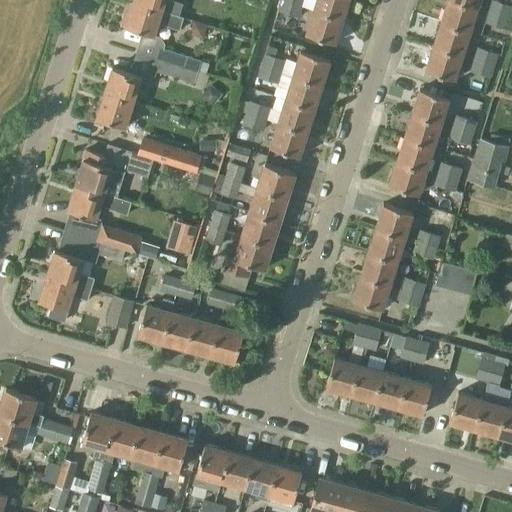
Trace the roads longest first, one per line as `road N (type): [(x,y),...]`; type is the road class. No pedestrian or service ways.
road 1 (residential): [(268,413),(396,0)]
road 2 (residential): [(268,413),(0,338)]
road 3 (residential): [(0,251),(80,0)]
road 4 (residential): [(511,480),(268,413)]
